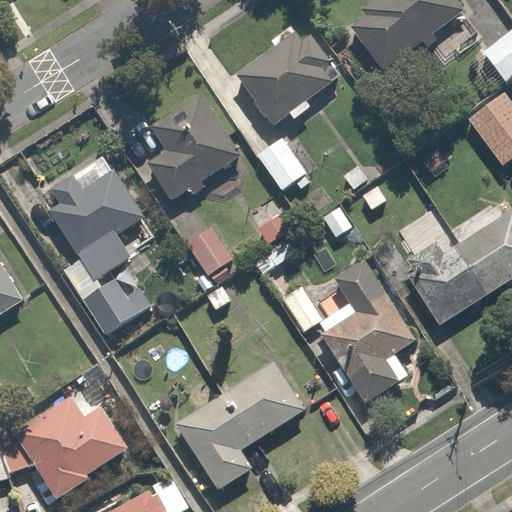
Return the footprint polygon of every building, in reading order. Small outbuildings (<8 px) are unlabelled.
[(476,38),(449,0),(381,0),(351,21),(385,70),(421,44),(436,66),(476,38)] [(511,27),(479,55),(505,85),(511,79),(511,27)] [(301,45),(290,28),(260,47),(269,61),(224,89),(253,136),(284,117),(286,121),(309,107),(307,103),(338,84),(311,40),(301,45)] [(511,161),(511,113),(497,95),(461,125),(500,172),(511,161)] [(239,155),(201,98),(147,133),(163,157),(146,168),(169,202),(239,155)] [(144,219),(103,157),(44,196),(54,210),(40,219),(70,265),(59,273),(104,341),(154,308),(141,289),(129,297),(113,272),(143,253),(128,229),(144,219)] [(375,179),(362,160),(338,177),(351,196),(375,179)] [(390,203),(380,188),(358,203),(368,218),(390,203)] [(269,203),(248,216),(266,245),(248,255),(261,277),(299,253),(269,203)] [(351,230),(337,207),(314,221),(329,244),(351,230)] [(511,213),(408,274),(438,325),(511,282),(511,213)] [(229,268),(205,226),(178,242),(203,284),(229,268)] [(297,337),(309,330),(362,410),(427,366),(360,265),(330,285),(343,306),(325,318),(304,287),(276,305),(297,337)] [(0,318),(25,303),(0,270),(0,318)] [(301,415),(269,363),(171,423),(216,497),(255,473),(242,451),(301,415)] [(80,409),(67,386),(0,423),(0,454),(12,475),(30,464),(52,502),(128,460),(95,400),(80,409)] [(162,511),(150,489),(106,511),(162,511)]
